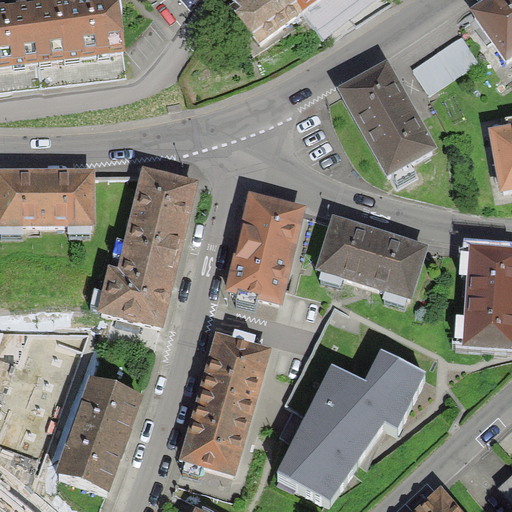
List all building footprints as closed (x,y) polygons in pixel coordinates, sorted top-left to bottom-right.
[(55,0),(33,2),(39,58),(121,50),(116,0),(55,0)] [(226,0),(255,41),(301,9),(294,0),(226,0)] [(359,0),(294,0),(301,9),(316,31),(359,0)] [(507,59),(511,55),(511,0),(492,0),(473,14),(507,59)] [(0,61),(39,58),(33,2),(0,5),(0,61)] [(479,54),(463,30),(411,64),(428,89),(479,54)] [(39,58),(0,61),(0,83),(123,71),(121,50),(39,58)] [(340,92),(385,171),(429,146),(385,67),(340,92)] [(500,187),(511,185),(511,126),(492,130),(500,187)] [(143,170),(126,237),(175,249),(192,183),(143,170)] [(0,184),(0,234),(93,235),(94,186),(0,184)] [(227,289),(277,301),(299,210),(249,198),(227,289)] [(339,227),(325,276),(412,301),(426,252),(339,227)] [(156,325),(175,249),(126,237),(116,274),(107,271),(97,309),(156,325)] [(511,253),(467,252),(464,344),(511,345),(511,253)] [(223,347),(207,403),(253,417),(269,360),(223,347)] [(331,375),(278,482),(331,507),(385,431),(400,438),(422,382),(380,361),(366,392),(331,375)] [(91,384),(75,431),(125,449),(141,402),(91,384)] [(235,479),(253,417),(207,403),(189,465),(235,479)] [(107,497),(125,449),(75,431),(57,479),(107,497)] [(511,482),(500,494),(511,506),(511,482)] [(458,511),(443,494),(422,511),(458,511)] [(18,511),(0,497),(0,511),(18,511)]
